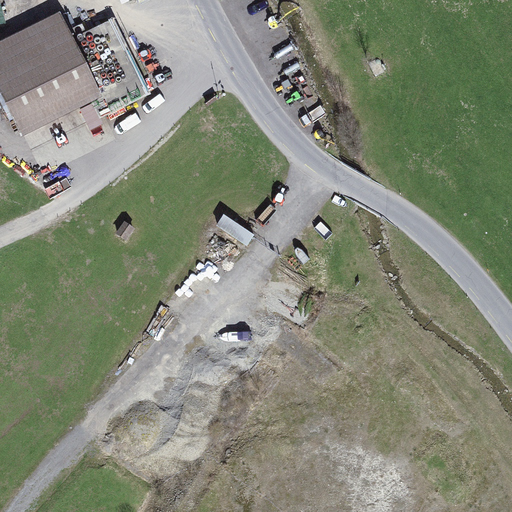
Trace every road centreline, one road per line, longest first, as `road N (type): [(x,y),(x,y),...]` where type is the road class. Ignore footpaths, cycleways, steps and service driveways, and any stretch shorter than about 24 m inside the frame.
road 1 (tertiary): [(240,64),(305,155),(440,244),(511,332)]
road 2 (residential): [(240,64),(68,201),(0,229)]
